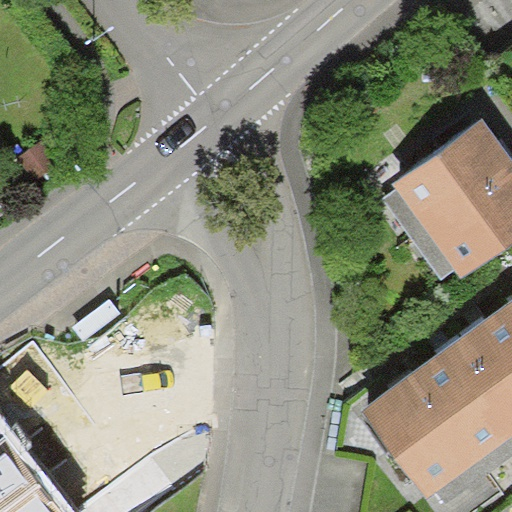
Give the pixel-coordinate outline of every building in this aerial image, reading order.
[(511,155),(481,113),(403,169),(437,215),(511,160),(511,155)] [(511,160),(437,215),(470,260),(511,229),(511,160)] [(511,298),(470,328),(511,386),(511,298)] [(110,300),(78,327),(87,338),(119,312),(110,300)] [(422,363),(484,448),(511,428),(511,386),(470,328),(422,363)] [(374,398),(435,483),(484,448),(422,363),(374,398)]
